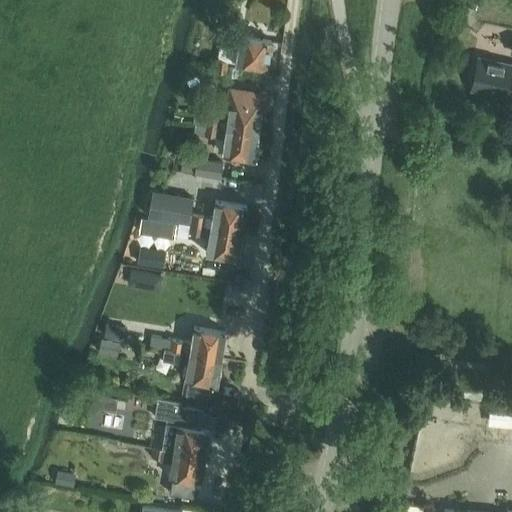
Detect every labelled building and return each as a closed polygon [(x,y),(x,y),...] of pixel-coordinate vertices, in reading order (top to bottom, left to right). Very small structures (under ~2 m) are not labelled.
[(237,50),(220,48),(217,71),(225,72),(226,62),(268,68),(270,58),(274,55),(275,49),(271,45),(272,42),(239,37),(237,50)] [(511,78),(511,63),(510,63),(510,67),(478,60),(475,74),(472,74),(470,83),(473,84),(472,87),(490,91),(489,94),(503,97),(507,78),(511,78)] [(262,112),(265,91),(233,86),(228,119),(202,115),(200,122),(199,124),(259,133),(261,124),(264,121),(265,115),(262,112)] [(259,133),(199,124),(198,136),(226,140),(223,156),(255,161),(256,156),(260,153),(261,147),(257,144),(259,133)] [(223,164),(199,160),(196,176),(220,179),(223,164)] [(152,190),(148,215),(189,222),(193,197),(152,190)] [(250,211),(247,209),(248,207),(215,202),(213,216),(196,213),(194,224),(243,232),(245,222),(248,219),(250,211)] [(167,221),(143,217),(140,230),(165,234),(167,221)] [(243,232),(194,224),(192,235),(211,238),(208,253),(238,258),(239,254),(243,252),(244,246),(241,244),(243,232)] [(136,254),(136,263),(133,263),(133,272),(137,272),(137,273),(158,273),(157,253),(136,254)] [(147,276),(145,291),(154,292),(156,277),(147,276)] [(108,325),(106,337),(118,339),(120,327),(108,325)] [(228,340),(225,336),(225,333),(194,327),(191,341),(159,336),(157,347),(221,358),(223,347),(227,345),(228,340)] [(121,343),(101,338),(98,352),(118,356),(121,343)] [(221,358),(157,347),(157,348),(164,349),(163,358),(188,363),(183,392),(208,397),(211,383),(217,384),(217,381),(221,380),(222,373),(218,371),(221,358)] [(460,402),(485,405),(486,395),(462,392),(460,402)] [(511,414),(511,394),(491,393),(489,412),(511,414)] [(204,457),(206,445),(210,442),(211,435),(209,432),(208,430),(199,428),(202,413),(181,409),(182,401),(159,397),(155,416),(171,419),(167,440),(156,438),(154,448),(204,457)] [(204,457),(154,448),(153,458),(172,461),(169,478),(200,483),(200,479),(205,477),(206,470),(203,466),(204,457)]
